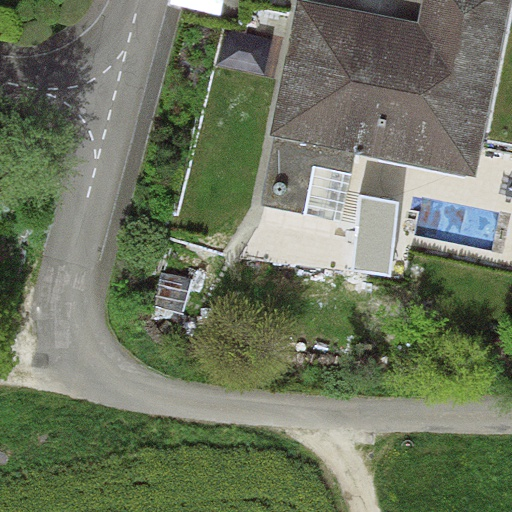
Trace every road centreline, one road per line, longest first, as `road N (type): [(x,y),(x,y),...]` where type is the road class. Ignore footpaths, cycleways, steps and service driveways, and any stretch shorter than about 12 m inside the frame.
road 1 (residential): [(511,413),(333,415),(166,400),(118,387),(80,359)]
road 2 (residential): [(111,103),(66,282),(63,313),(80,359)]
